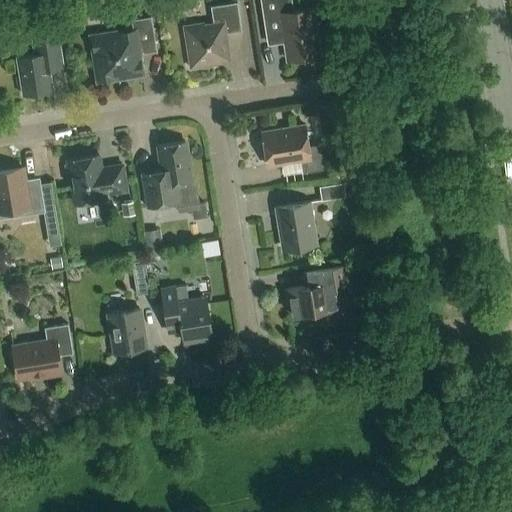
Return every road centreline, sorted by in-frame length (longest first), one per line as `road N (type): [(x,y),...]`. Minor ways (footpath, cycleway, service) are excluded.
road 1 (residential): [(249,362),(511,321)]
road 2 (residential): [(249,362),(103,385),(0,437)]
road 3 (residential): [(249,362),(209,104)]
road 4 (residential): [(0,138),(209,104)]
road 5 (unclassified): [(511,146),(488,0)]
road 6 (residential): [(209,104),(343,80)]
